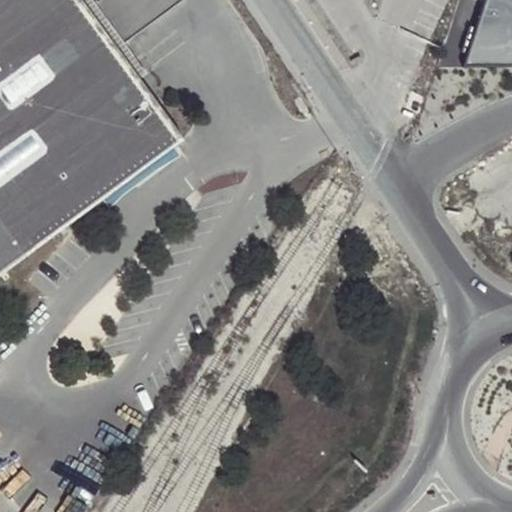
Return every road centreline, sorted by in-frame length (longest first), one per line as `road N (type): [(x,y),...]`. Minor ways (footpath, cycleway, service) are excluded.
road 1 (unclassified): [(267,0),(393,184)]
road 2 (unclassified): [(393,184),(511,115)]
road 3 (unclassified): [(393,184),(461,283)]
